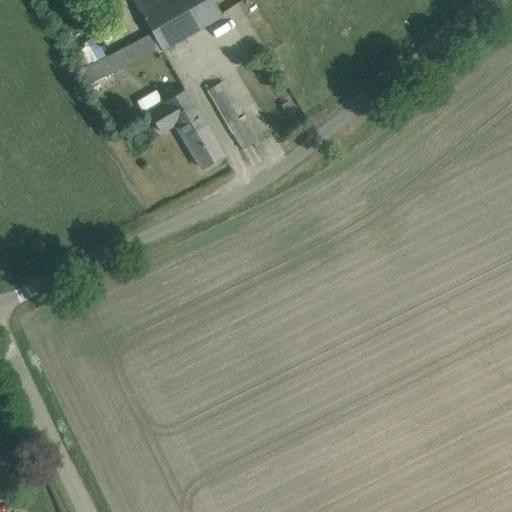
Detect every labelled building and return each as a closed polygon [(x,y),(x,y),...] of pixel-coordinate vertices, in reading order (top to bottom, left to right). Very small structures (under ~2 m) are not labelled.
[(223,17),(212,0),(130,0),(149,34),(77,72),(85,88),(158,49),(161,53),(223,17)] [(218,85),(207,91),(241,150),(251,145),(218,85)] [(159,133),(174,124),(196,111),(184,92),(148,114),(159,133)] [(296,117),(288,102),(281,106),(288,121),(296,117)] [(174,124),(201,170),(223,157),(196,111),(174,124)] [(0,472),(18,464),(5,438),(0,439),(0,472)]
